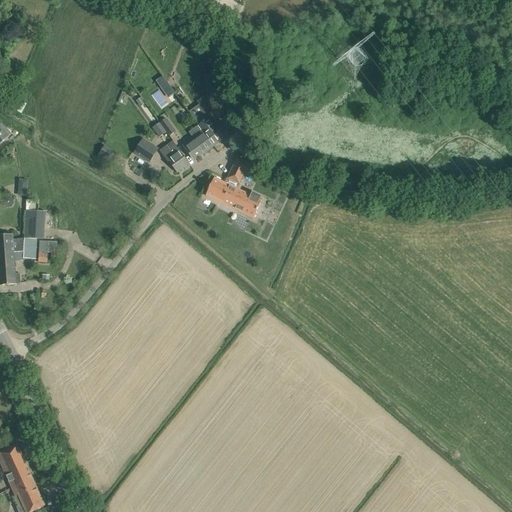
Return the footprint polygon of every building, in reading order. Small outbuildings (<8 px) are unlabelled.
[(207,94),(197,102),(206,113),(218,104),(214,74),(204,76),(207,94)] [(163,77),(157,81),(165,93),(171,88),(163,77)] [(197,104),(187,111),(191,117),(201,110),(197,104)] [(213,146),(224,139),(215,126),(214,127),(204,112),(193,119),(202,131),(204,134),(213,146)] [(176,132),(166,119),(160,123),(166,132),(169,137),(176,132)] [(166,132),(160,123),(152,128),(159,138),(166,132)] [(195,160),(213,146),(204,134),(202,131),(182,145),(188,153),(189,152),(195,160)] [(158,149),(143,140),(134,153),(149,163),(158,149)] [(173,141),(159,151),(167,162),(169,161),(177,173),(184,168),(185,169),(190,166),(178,149),(173,141)] [(105,147),(98,157),(110,164),(116,154),(105,147)] [(248,174),(251,166),(237,159),(228,178),(239,183),(244,172),(248,174)] [(142,167),(137,175),(143,179),(148,171),(142,167)] [(261,201),(260,200),(262,197),(253,192),(251,196),(214,178),(206,196),(253,218),(261,201)] [(19,180),(18,191),(27,191),(27,187),(28,180),(19,180)] [(26,211),(25,238),(36,239),(44,240),(46,212),(26,211)] [(6,235),(0,235),(0,253),(24,252),(24,247),(36,248),(36,239),(25,238),(25,239),(24,241),(13,242),(13,240),(13,235),(6,235)] [(24,252),(0,253),(0,285),(16,284),(16,283),(20,283),(20,274),(15,274),(15,262),(15,261),(24,260),(24,258),(35,259),(36,248),(24,247),(24,252)] [(0,453),(0,462),(12,488),(32,479),(17,445),(0,453)] [(19,508),(20,511),(31,511),(45,506),(32,479),(12,488),(16,497),(19,495),(23,506),(19,508)]
